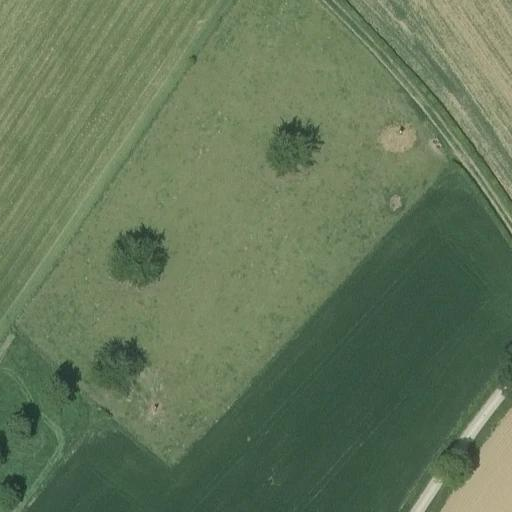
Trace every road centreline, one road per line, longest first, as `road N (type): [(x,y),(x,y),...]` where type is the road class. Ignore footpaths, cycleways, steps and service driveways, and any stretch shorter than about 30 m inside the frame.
road 1 (track): [(511,231),(420,102),(326,0)]
road 2 (unclassified): [(416,511),(511,381)]
